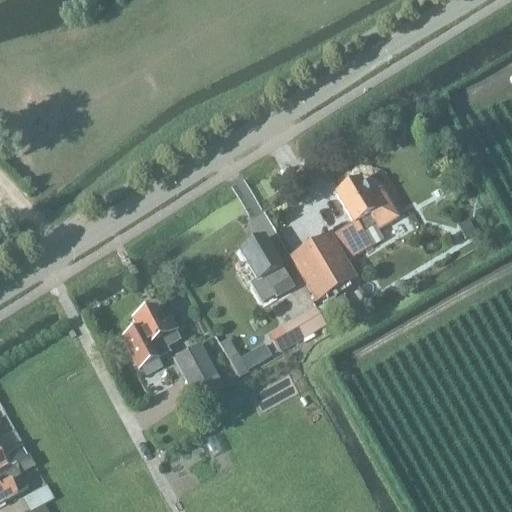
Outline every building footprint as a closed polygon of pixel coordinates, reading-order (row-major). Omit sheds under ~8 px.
[(321,202),(334,202),(334,178),(320,179),(321,202)] [(336,196),(354,227),(352,227),(346,226),(333,234),(331,240),(294,263),(319,306),(358,284),(347,265),(373,250),(364,235),(377,227),(380,232),(398,221),(380,191),(369,198),(360,182),(336,196)] [(294,292),(289,283),(264,241),(240,255),(258,285),(252,288),(263,306),(276,298),(277,301),(294,292)] [(135,321),(131,322),(137,332),(121,340),(125,348),(125,353),(129,355),(138,372),(169,356),(167,351),(180,344),(176,336),(178,335),(171,321),(165,324),(157,308),(144,315),(142,313),(135,317),(135,321)] [(317,310),(304,317),(282,329),(292,347),(327,328),(317,310)] [(196,406),(224,392),(201,348),(173,363),(196,406)] [(224,362),(235,380),(248,372),(237,354),(224,362)] [(235,434),(255,423),(247,409),(227,420),(235,434)] [(0,504),(7,501),(6,500),(28,488),(17,466),(0,475),(0,504)]
